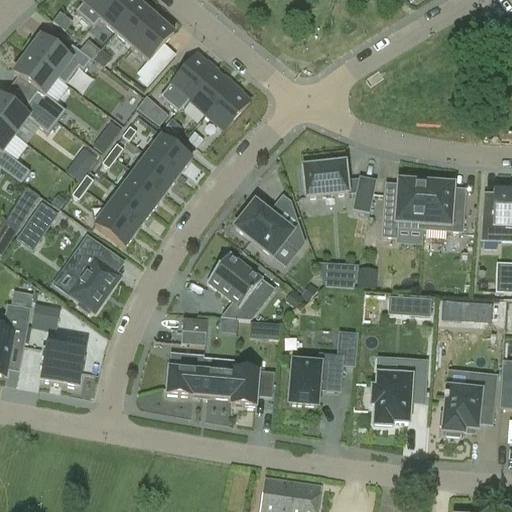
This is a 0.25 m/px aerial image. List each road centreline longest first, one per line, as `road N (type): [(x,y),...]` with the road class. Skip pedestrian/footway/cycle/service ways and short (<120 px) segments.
road 1 (residential): [(105,433),(367,476),(511,484)]
road 2 (residential): [(105,433),(119,362),(183,237),(296,105)]
road 3 (residential): [(511,162),(394,148),(296,105)]
road 4 (residential): [(296,105),(456,0)]
road 5 (residential): [(296,105),(172,0)]
